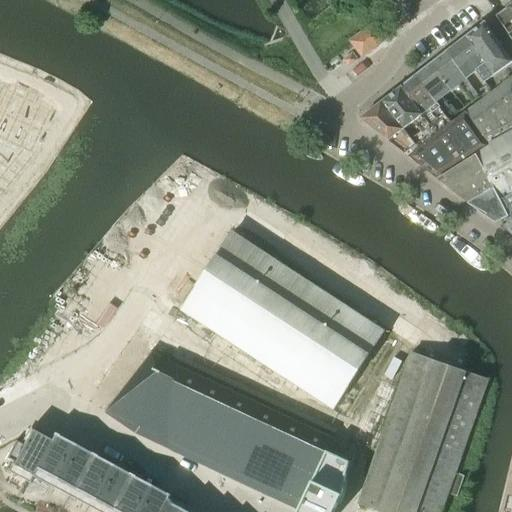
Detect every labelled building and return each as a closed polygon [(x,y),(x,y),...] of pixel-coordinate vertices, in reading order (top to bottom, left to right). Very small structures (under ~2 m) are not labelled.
[(509,35),(511,32),(511,4),(496,16),(509,35)] [(466,39),(465,40),(467,42),(468,42),(473,49),(474,49),(486,64),(476,71),(484,82),(511,62),(484,24),(465,39),(466,39)] [(384,41),(377,32),(373,27),(352,43),(363,57),(384,41)] [(461,42),(446,53),(466,80),(470,75),(476,71),(486,64),(474,49),(473,49),(468,42),(467,42),(465,40),(466,39),(465,39),(461,42)] [(432,64),(432,65),(451,91),(451,93),(460,87),(472,102),(478,97),(466,80),(446,53),(443,56),(438,55),(432,59),(432,64)] [(357,62),(352,55),(344,61),(349,68),(357,62)] [(432,65),(416,76),(429,94),(448,121),(457,114),(450,105),(448,107),(442,98),(451,91),(432,65)] [(416,76),(401,89),(422,116),(425,120),(429,125),(436,119),(441,126),(448,121),(429,94),(416,76)] [(511,76),(491,92),(490,92),(485,97),(465,112),(490,146),(440,183),(459,198),(495,224),(500,222),(502,226),(500,227),(511,236),(511,76)] [(16,87),(3,114),(40,131),(49,111),(35,104),(38,97),(16,87)] [(486,87),(480,91),(485,97),(490,92),(486,87)] [(401,89),(379,105),(403,130),(414,122),(417,126),(421,123),(425,120),(422,116),(401,89)] [(379,105),(359,121),(397,150),(404,155),(416,146),(403,130),(379,105)] [(490,146),(465,112),(406,157),(431,176),(440,183),(490,146)] [(3,114),(0,119),(0,138),(30,153),(40,131),(3,114)] [(0,138),(0,163),(16,176),(33,155),(30,153),(0,138)] [(0,163),(0,192),(2,194),(16,176),(0,163)] [(298,511),(334,511),(343,494),(350,461),(328,450),(337,431),(173,353),(170,360),(151,351),(105,408),(300,508),(298,511)] [(16,442),(6,458),(14,461),(13,465),(32,475),(35,468),(50,440),(30,430),(22,446),(16,442)] [(50,440),(35,468),(55,479),(73,443),(54,433),(50,440)] [(73,443),(55,479),(74,489),(92,454),(73,443)] [(92,454),(74,489),(93,499),(111,464),(92,454)] [(111,464),(93,499),(111,509),(130,474),(111,464)] [(130,474),(111,509),(117,511),(134,511),(149,485),(130,474)] [(149,485),(134,511),(158,511),(167,495),(149,485)] [(167,495),(158,511),(182,511),(184,509),(166,499),(168,496),(167,495)]
